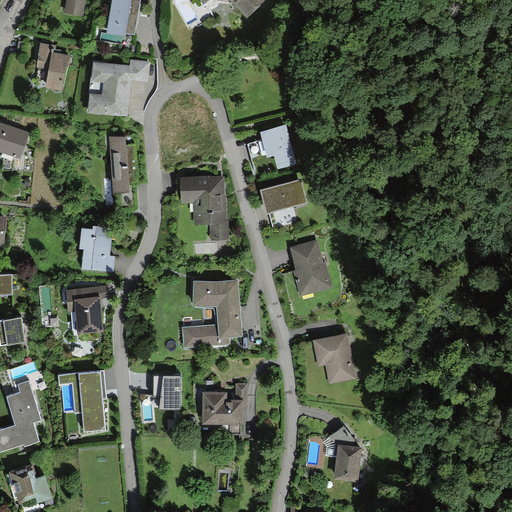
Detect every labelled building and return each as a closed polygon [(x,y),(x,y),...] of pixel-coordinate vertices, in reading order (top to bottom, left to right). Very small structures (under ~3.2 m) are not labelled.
[(84,0),(66,0),(65,16),(81,18),(84,0)] [(109,0),(108,14),(97,13),(92,48),(133,53),(140,0),(109,0)] [(193,0),(194,2),(198,0),(231,0),(246,17),(263,0),(193,0)] [(70,51),(37,44),(28,81),(61,89),(70,51)] [(128,61),(90,56),(83,108),(125,114),(129,78),(146,81),(149,60),(128,57),(128,61)] [(28,132),(0,121),(0,148),(19,155),(28,132)] [(285,122),(262,128),(272,169),(296,163),(285,122)] [(124,131),(107,132),(111,187),(128,186),(124,131)] [(298,174),(259,182),(265,208),(304,200),(298,174)] [(222,175),(179,177),(180,201),(193,201),(194,223),(207,222),(208,239),(225,238),(222,175)] [(115,221),(86,218),(82,269),(111,271),(115,221)] [(318,238),(288,245),(299,294),(329,287),(318,238)] [(9,272),(0,271),(0,294),(8,294),(9,272)] [(238,274),(192,277),(193,303),(215,302),(216,322),(177,325),(179,349),(229,346),(228,336),(241,335),(238,274)] [(99,282),(70,285),(73,330),(102,328),(99,282)] [(19,313),(0,315),(0,341),(22,340),(19,313)] [(347,334),(316,340),(320,363),(328,362),(332,382),(355,378),(347,334)] [(96,367),(61,370),(68,431),(103,427),(96,367)] [(182,374),(153,373),(153,397),(160,397),(159,409),(181,409),(182,374)] [(26,374),(1,381),(12,420),(0,423),(0,450),(38,439),(32,422),(40,420),(26,374)] [(242,388),(201,387),(200,422),(242,423),(242,388)] [(363,441),(337,439),(335,474),(360,476),(363,441)] [(39,464),(5,475),(15,508),(50,497),(39,464)]
